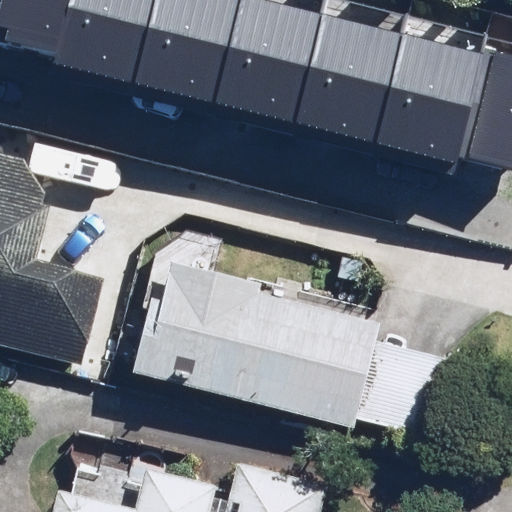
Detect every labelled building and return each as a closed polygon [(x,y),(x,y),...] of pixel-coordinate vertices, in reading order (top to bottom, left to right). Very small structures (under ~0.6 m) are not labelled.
[(0,0),(0,33),(52,47),(64,0),(0,0)] [(50,58),(130,79),(151,0),(64,0),(52,47),(50,58)] [(151,0),(130,79),(211,100),(237,0),(151,0)] [(237,0),(211,100),(292,121),(321,11),(280,0),(237,0)] [(292,121),(373,143),(402,32),(321,11),(292,121)] [(373,143),(454,164),(458,149),(483,53),(402,32),(373,143)] [(483,53),(458,149),(511,162),(511,44),(487,38),(483,53)] [(0,344),(85,367),(109,277),(47,261),(62,206),(61,203),(60,200),(58,197),(57,195),(56,192),(54,189),(53,187),(51,184),(49,182),(47,180),(46,177),(44,175),(42,173),(39,171),(37,169),(35,167),(32,165),(30,163),(27,162),(25,160),(22,159),(20,157),(17,156),(14,155),(11,154),(9,153),(6,152),(3,151),(0,150),(0,344)] [(264,274),(162,254),(139,371),(365,415),(384,318),(260,295),(264,274)] [(144,501),(72,484),(65,511),(326,511),(333,484),(244,464),(237,494),(150,474),(144,501)]
